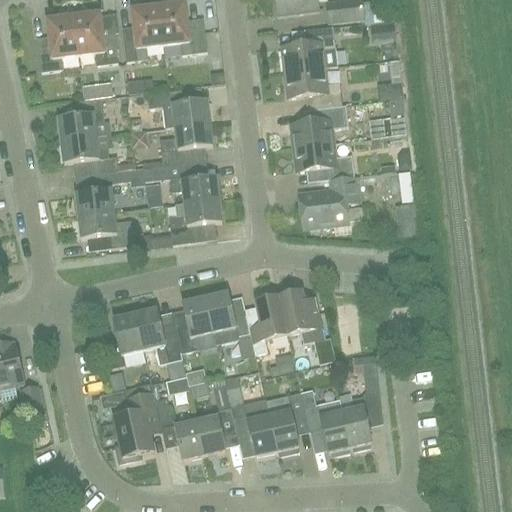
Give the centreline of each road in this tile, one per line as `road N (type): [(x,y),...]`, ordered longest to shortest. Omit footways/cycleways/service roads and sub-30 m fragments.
road 1 (residential): [(399,501),(364,492),(201,499),(122,487),(91,457),(51,297)]
road 2 (residential): [(257,258),(238,0)]
road 3 (residential): [(51,297),(0,80)]
road 4 (residential): [(51,297),(257,258)]
road 5 (residential): [(385,265),(257,258)]
